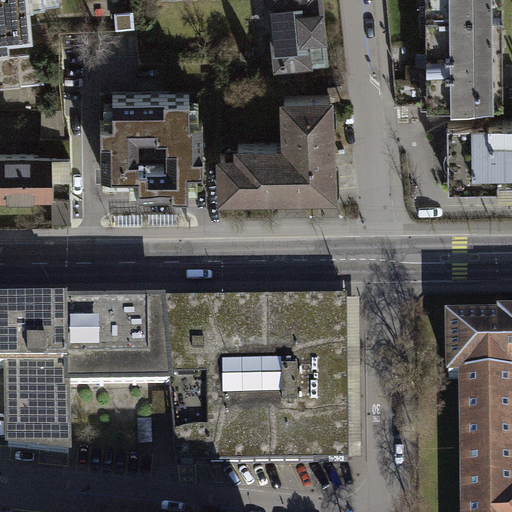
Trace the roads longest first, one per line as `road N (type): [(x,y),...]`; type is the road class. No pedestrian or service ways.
road 1 (primary): [(0,267),(384,262)]
road 2 (residential): [(0,479),(313,511)]
road 3 (residential): [(384,262),(362,0)]
road 4 (residential): [(387,511),(384,262)]
road 5 (primary): [(384,262),(511,260)]
